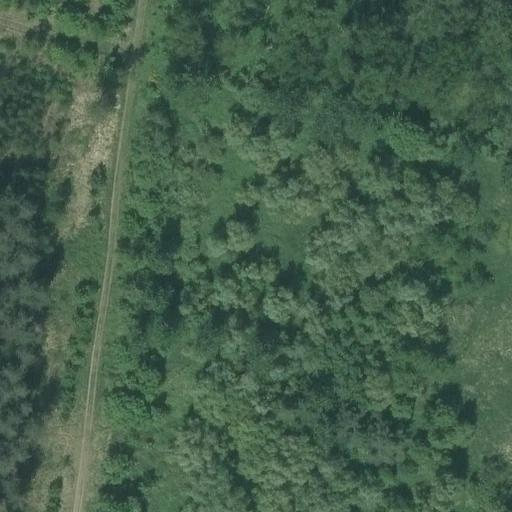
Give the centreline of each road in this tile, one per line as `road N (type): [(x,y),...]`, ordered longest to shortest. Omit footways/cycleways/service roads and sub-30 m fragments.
road 1 (track): [(72,511),(143,0)]
road 2 (track): [(0,20),(135,55)]
